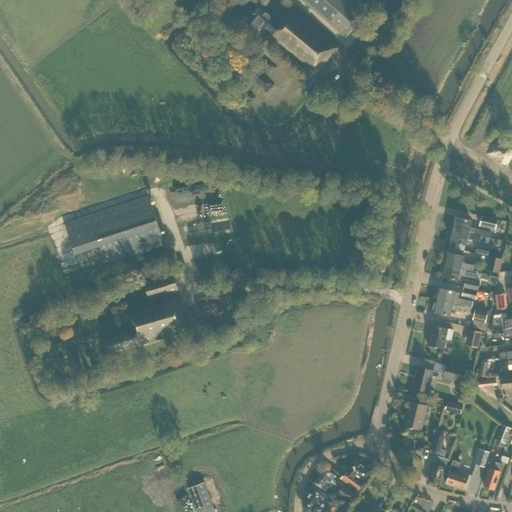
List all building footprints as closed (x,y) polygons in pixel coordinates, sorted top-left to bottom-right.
[(305,0),(350,36),(374,7),(365,0),(305,0)] [(271,18),(258,6),(243,24),(250,31),(250,33),(253,35),(256,35),(261,29),(260,29),(261,27),(271,36),(270,38),(313,76),(339,46),(290,4),(278,18),(274,15),(271,18)] [(149,196),(65,224),(75,254),(100,245),(106,264),(165,245),(149,196)] [(479,226),(495,230),(497,224),(500,225),(502,220),(482,216),(479,226)] [(457,218),(454,229),(481,236),(490,237),(491,232),(470,227),(471,221),(457,218)] [(480,241),(481,236),(454,229),(451,242),(466,245),(467,239),(480,241)] [(476,253),(487,256),(490,247),(478,244),(476,253)] [(449,253),(446,265),(473,271),(474,266),(462,263),(463,256),(449,253)] [(487,270),(499,273),(502,259),(490,256),(487,270)] [(473,271),(446,265),(443,277),(458,280),(459,274),(472,277),(473,271)] [(144,282),(150,301),(179,292),(173,273),(144,282)] [(492,284),(500,285),(501,276),(493,275),(492,284)] [(467,288),(478,290),(479,284),(468,281),(467,288)] [(477,291),(463,288),(462,296),(476,299),(477,291)] [(441,289),(438,301),(464,306),(472,308),(473,302),(473,301),(459,298),(460,293),(455,292),(441,289)] [(141,343),(142,344),(191,329),(180,293),(122,311),(129,333),(106,340),(110,352),(141,343)] [(506,294),(495,295),(497,309),(507,308),(506,294)] [(438,301),(435,312),(450,315),(451,309),(456,310),(463,312),(463,311),(464,306),(438,301)] [(488,312),(474,309),(472,320),(486,323),(488,312)] [(504,330),(504,333),(511,331),(511,311),(507,313),(507,317),(502,318),(503,330),(504,330)] [(428,345),(444,349),(446,339),(451,340),(453,330),(432,325),(428,345)] [(469,330),(467,339),(472,340),(471,346),(478,348),(482,333),(469,330)] [(93,341),(84,344),(87,353),(96,350),(93,341)] [(485,377),(489,363),(482,361),(479,376),(485,377)] [(443,377),(463,382),(466,369),(446,365),(443,377)] [(439,372),(433,371),(419,367),(414,388),(428,392),(432,376),(438,377),(439,372)] [(473,380),(475,371),(468,369),(466,378),(473,380)] [(511,376),(501,378),(502,389),(511,388),(511,391),(511,376)] [(497,385),(496,379),(479,380),(480,387),(497,385)] [(420,398),(418,404),(410,402),(405,426),(421,430),(427,406),(434,408),(435,402),(420,398)] [(456,413),(458,405),(447,402),(445,410),(456,413)] [(495,440),(505,444),(509,435),(511,431),(511,429),(501,425),(495,440)] [(445,437),(436,434),(431,449),(437,451),(440,452),(441,449),(445,437)] [(446,451),(441,449),(440,452),(437,451),(428,480),(440,483),(447,460),(444,459),(446,451)] [(475,464),(485,468),(490,452),(480,449),(475,464)] [(355,460),(341,478),(346,482),(358,491),(365,481),(364,480),(370,471),(355,460)] [(453,460),(446,483),(465,489),(469,474),(458,470),(461,463),(453,460)] [(490,468),(484,487),(494,490),(502,464),(495,462),(493,469),(490,468)] [(326,468),(315,483),(325,490),(332,481),(337,485),(341,480),(338,477),(336,476),(336,475),(326,468)] [(341,480),(337,485),(342,489),(344,486),(346,483),(341,480)] [(215,511),(204,482),(189,488),(197,511),(215,511)] [(342,489),(338,493),(348,501),(354,493),(344,486),(342,489)] [(315,487),(303,505),(311,511),(310,511),(321,511),(324,509),(325,511),(334,511),(337,509),(328,503),(329,503),(328,501),(328,500),(328,498),(327,497),(327,496),(324,493),(315,487)]
